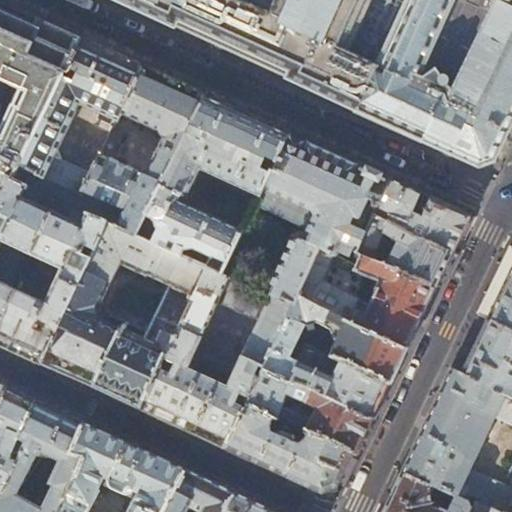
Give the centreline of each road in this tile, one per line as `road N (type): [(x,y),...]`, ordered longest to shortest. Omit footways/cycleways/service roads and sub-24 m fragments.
road 1 (residential): [(49,0),(504,208)]
road 2 (residential): [(309,511),(0,367)]
road 3 (secondary): [(357,511),(504,208)]
